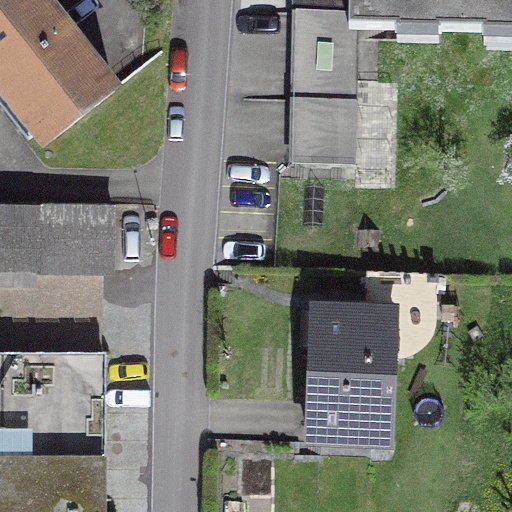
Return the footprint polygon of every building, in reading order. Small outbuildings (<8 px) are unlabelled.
[(42,0),(0,0),(0,87),(45,146),(114,91),(42,0)] [(511,0),(296,0),(294,161),(354,162),(359,27),(511,29),(511,0)] [(111,209),(36,207),(35,270),(111,271),(111,209)] [(314,311),(309,438),(390,441),(395,314),(436,315),(438,275),(368,273),(366,313),(314,311)] [(100,511),(101,358),(0,357),(0,511),(100,511)]
